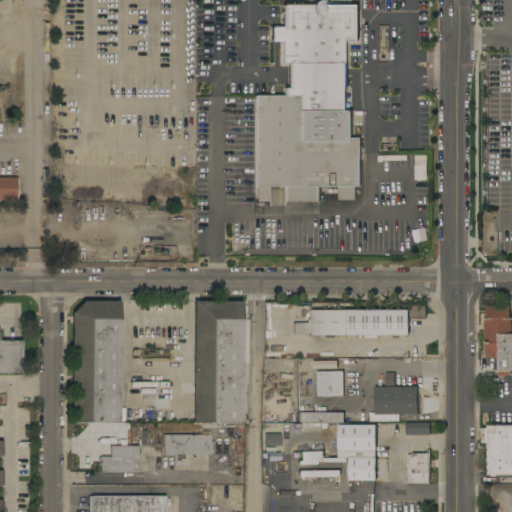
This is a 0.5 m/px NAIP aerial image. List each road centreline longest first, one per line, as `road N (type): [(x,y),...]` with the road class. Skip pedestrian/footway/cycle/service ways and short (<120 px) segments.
road 1 (residential): [(0,281),(511,280)]
road 2 (tertiary): [(459,511),(458,3)]
road 3 (residential): [(55,511),(54,281)]
